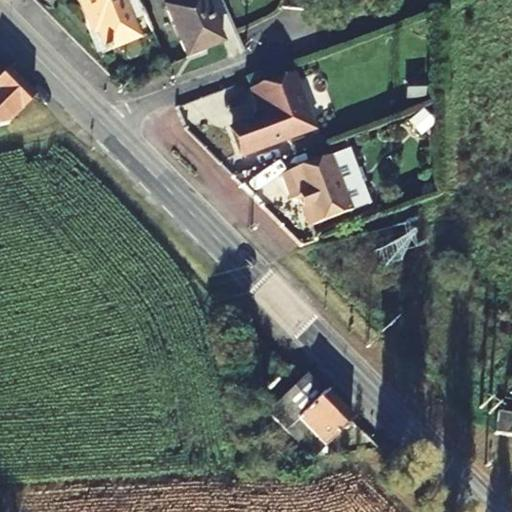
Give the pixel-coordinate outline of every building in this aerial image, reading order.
[(137,37),(121,0),(76,0),(86,23),(91,20),(104,51),(116,46),(123,62),(129,65),(139,61),(141,54),(134,38),(137,37)] [(223,40),(206,0),(172,0),(164,3),(185,54),(223,40)] [(0,124),(8,122),(28,99),(33,94),(5,69),(0,74),(0,124)] [(231,129),(242,157),(312,131),(291,74),(249,90),(256,109),(252,110),(250,122),(231,129)] [(330,157),(281,176),(290,201),(297,199),(308,229),(351,212),(330,157)] [(277,422),(284,429),(310,456),(346,420),(310,383),(302,375),(287,389),(265,410),(277,422)]
